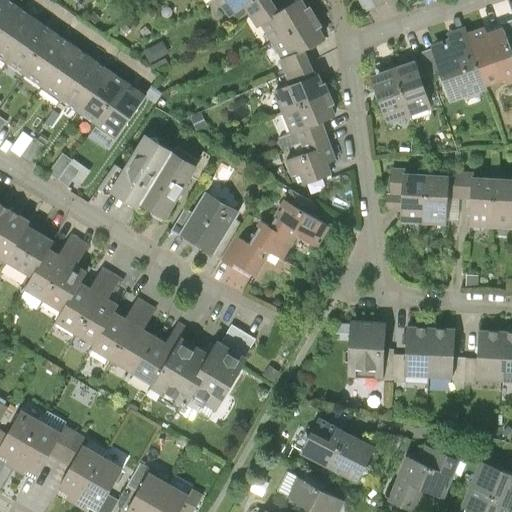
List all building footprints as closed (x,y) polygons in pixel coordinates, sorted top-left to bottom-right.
[(0,0),(0,32),(17,9),(4,0),(0,0)] [(216,0),(229,17),(245,6),(253,0),(216,0)] [(257,27),(261,25),(278,14),(269,0),(253,0),(245,6),(257,27)] [(358,0),(366,14),(378,7),(373,0),(358,0)] [(261,25),(272,43),(314,17),(309,9),(306,11),(300,1),(278,14),(261,25)] [(0,32),(0,56),(7,61),(35,21),(17,9),(0,32)] [(100,20),(92,13),(88,18),(96,25),(100,20)] [(321,27),(314,17),(272,43),(282,59),(304,52),(324,40),(317,29),(321,27)] [(7,61),(25,74),(53,33),(35,21),(7,61)] [(511,49),(511,48),(511,21),(502,25),(504,32),(511,49)] [(129,31),(125,26),(120,30),(124,35),(129,31)] [(488,90),(487,88),(468,36),(466,29),(450,34),(452,41),(434,48),(434,50),(442,73),(453,103),(488,90)] [(486,30),(468,36),(487,88),(508,80),(509,84),(511,83),(511,52),(511,49),(504,32),(488,38),(486,30)] [(25,74),(43,86),(71,46),(53,33),(25,74)] [(43,86),(61,99),(89,58),(71,46),(43,86)] [(434,50),(423,54),(432,77),(442,73),(434,50)] [(282,59),(291,86),(316,76),(304,52),(282,59)] [(421,80),(432,77),(423,54),(413,57),(416,64),(421,80)] [(107,71),(89,58),(61,99),(79,111),(107,71)] [(416,64),(395,72),(411,117),(432,110),(421,80),(416,64)] [(79,111),(97,124),(125,83),(107,71),(79,111)] [(391,125),(411,117),(395,72),(374,79),(391,125)] [(276,92),(284,112),(330,95),(326,86),(323,87),(319,75),(316,76),(291,86),(276,92)] [(143,96),(125,83),(97,124),(115,136),(143,96)] [(334,105),(330,95),(284,112),(292,134),(276,140),(280,149),(301,141),(325,132),(321,123),(335,118),(330,106),(334,105)] [(301,141),(307,155),(287,162),(293,177),(302,174),(306,185),(332,175),(327,163),(335,160),(325,132),(301,141)] [(35,140),(21,159),(30,166),(44,147),(35,140)] [(138,210),(141,206),(172,154),(148,140),(114,196),(138,210)] [(196,169),(172,154),(141,206),(165,220),(191,177),(196,169)] [(49,175),(69,188),(80,172),(70,165),(72,162),(63,155),(49,175)] [(191,177),(201,183),(214,161),(205,155),(196,169),(191,177)] [(387,212),(402,213),(404,176),(404,171),(393,170),(391,195),(388,195),(387,212)] [(447,200),(472,201),(473,179),(473,175),(448,173),(448,178),(447,200)] [(401,220),(423,221),(426,177),(404,176),(402,213),(401,220)] [(448,178),(426,177),(423,221),(445,223),(447,200),(448,178)] [(471,224),(493,225),(495,180),(473,179),(472,201),(471,224)] [(511,181),(495,180),(493,225),(511,225),(511,181)] [(292,191),(286,202),(311,216),(317,206),(292,191)] [(208,195),(195,217),(183,238),(213,256),(238,214),(208,195)] [(286,202),(271,227),(281,233),(285,226),(297,233),(318,245),(329,226),(311,216),(286,202)] [(0,226),(8,212),(0,206),(0,226)] [(172,232),(183,238),(195,217),(185,211),(172,232)] [(28,224),(8,212),(0,226),(0,260),(5,263),(26,228),(28,224)] [(282,259),(297,233),(285,226),(281,233),(271,227),(263,223),(250,245),(260,251),(262,247),(271,252),(282,259)] [(52,244),(26,228),(5,263),(32,279),(48,251),(52,244)] [(58,257),(48,251),(32,279),(25,290),(44,302),(80,241),(71,236),(58,257)] [(256,277),(271,252),(262,247),(260,251),(250,245),(235,237),(223,258),(256,277)] [(88,246),(80,241),(44,302),(63,313),(80,285),(86,274),(75,268),(88,246)] [(90,291),(80,285),(63,313),(57,324),(76,335),(112,275),(103,270),(90,291)] [(332,283),(331,272),(320,273),(322,284),(332,283)] [(122,281),(112,275),(76,335),(95,346),(114,314),(118,307),(109,302),(122,281)] [(478,287),(479,276),(465,275),(465,287),(478,287)] [(125,321),(114,314),(95,346),(92,350),(112,362),(146,305),(138,300),(125,321)] [(155,310),(146,305),(112,362),(133,374),(154,339),(142,332),(155,310)] [(386,326),(352,324),(349,377),(383,379),(384,351),(386,326)] [(165,346),(154,339),(133,374),(153,386),(180,340),(186,330),(178,325),(165,346)] [(232,327),(221,347),(244,360),(255,341),(232,327)] [(405,376),(428,377),(431,329),(408,327),(406,357),(405,376)] [(454,330),(431,329),(428,377),(452,378),(453,359),(454,330)] [(477,381),(500,382),(503,333),(479,332),(478,360),(477,381)] [(511,333),(503,333),(500,382),(511,382),(511,333)] [(210,358),(180,340),(153,386),(150,390),(186,411),(193,398),(203,382),(198,379),(210,358)] [(218,345),(210,358),(198,379),(203,382),(193,398),(217,412),(246,362),(244,360),(221,347),(218,345)] [(383,379),(393,379),(394,357),(394,351),(384,351),(383,379)] [(406,357),(394,357),(393,379),(405,380),(405,376),(406,357)] [(451,382),(465,382),(466,359),(453,359),(452,378),(451,382)] [(478,360),(466,359),(465,382),(465,387),(476,388),(477,381),(478,360)] [(270,369),(264,378),(273,383),(278,375),(270,369)] [(5,466),(13,471),(38,426),(20,415),(8,436),(0,450),(0,456),(8,461),(5,466)] [(300,455),(328,469),(345,436),(317,422),(300,455)] [(59,437),(38,426),(13,471),(24,477),(26,473),(36,478),(49,455),(59,437)] [(65,427),(59,437),(49,455),(71,467),(82,449),(87,440),(65,427)] [(0,450),(8,436),(0,430),(0,450)] [(372,450),(345,436),(328,469),(355,483),(372,450)] [(428,447),(421,463),(434,469),(441,452),(428,447)] [(67,500),(76,505),(101,460),(82,449),(71,467),(59,489),(70,495),(67,500)] [(441,452),(434,469),(428,490),(448,499),(463,462),(441,452)] [(417,511),(418,511),(428,490),(434,469),(421,463),(411,459),(393,502),(417,511)] [(120,470),(101,460),(76,505),(85,510),(87,506),(97,511),(106,495),(120,470)] [(468,507),(479,511),(488,511),(505,471),(485,463),(468,507)] [(126,487),(137,493),(148,475),(150,471),(139,465),(126,487)] [(511,511),(511,510),(511,474),(505,471),(488,511),(511,511)] [(152,511),(168,486),(148,475),(137,493),(126,511),(152,511)] [(255,479),(249,490),(261,497),(267,485),(255,479)] [(292,499),(318,511),(340,511),(346,502),(302,479),(292,499)] [(179,511),(188,497),(168,486),(152,511),(179,511)] [(192,490),(188,497),(179,511),(191,511),(201,495),(192,490)] [(110,511),(117,501),(106,495),(97,511),(96,511),(110,511)]
